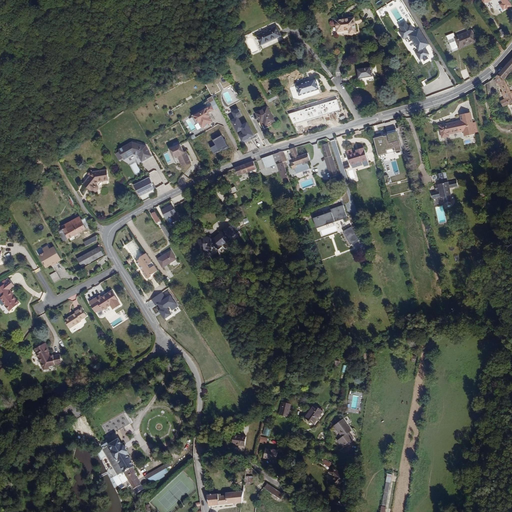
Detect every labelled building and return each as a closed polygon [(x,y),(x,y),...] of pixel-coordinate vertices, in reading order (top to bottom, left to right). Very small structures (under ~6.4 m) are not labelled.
[(469,0),(472,3),(470,4),(473,9),(485,1),(486,2),(492,10),(493,13),(492,14),(495,18),(498,16),(497,15),(502,11),(499,7),(500,6),(496,0),(469,0)] [(485,1),(473,9),(474,10),(486,2),(485,1)] [(347,20),(323,24),(325,36),(342,33),(343,36),(350,35),(347,20)] [(408,25),(405,21),(397,25),(400,30),(397,32),(402,41),(409,37),(417,51),(414,53),(420,61),(422,60),(424,63),(429,59),(427,56),(430,55),(425,48),(429,45),(419,29),(415,30),(411,23),(408,25)] [(447,37),(442,38),(444,45),(449,44),(451,50),(469,45),(465,33),(447,39),(447,37)] [(487,41),(481,46),(485,51),(491,46),(487,41)] [(278,42),(259,53),(264,62),(283,51),(278,42)] [(511,57),(494,80),(506,103),(511,100),(511,99),(510,96),(511,95),(511,91),(509,94),(502,79),(511,66),(511,57)] [(366,68),(350,71),(353,81),(368,78),(366,68)] [(312,87),(292,93),(295,103),(315,97),(312,87)] [(213,110),(210,105),(192,115),(197,125),(198,124),(201,128),(212,122),(207,113),(213,110)] [(241,115),(238,109),(231,112),(234,119),(230,121),(237,133),(241,131),(243,135),(239,137),(242,143),(255,136),(247,121),(241,124),(237,117),(241,115)] [(263,109),(252,115),(261,132),(273,126),(263,109)] [(468,133),(465,111),(455,113),(456,119),(433,122),(434,134),(442,133),(442,131),(457,129),(458,134),(468,133)] [(397,132),(372,138),(376,157),(403,150),(397,132)] [(227,146),(222,136),(212,141),(215,145),(210,148),(213,154),(227,146)] [(334,153),(330,140),(323,142),(327,155),(334,153)] [(142,162),(151,156),(146,146),(132,142),(118,149),(124,160),(133,155),(137,156),(142,162)] [(297,145),(292,147),(295,156),(293,156),(295,161),(292,162),(293,167),(296,165),(296,163),(312,157),(309,151),(300,154),(297,145)] [(363,147),(362,145),(358,146),(359,148),(355,149),(351,150),(350,146),(345,147),(349,162),(366,157),(363,147)] [(172,155),(181,151),(179,147),(170,151),(172,155)] [(286,149),(281,151),(285,163),(290,162),(286,149)] [(185,162),(181,151),(172,155),(169,157),(173,167),(185,162)] [(281,151),(264,157),(267,167),(279,163),(282,173),(287,171),(285,163),(281,151)] [(247,163),(250,171),(258,168),(255,160),(247,163)] [(247,163),(238,166),(241,174),(250,171),(247,163)] [(108,180),(107,169),(90,171),(82,186),(90,191),(94,193),(98,192),(98,189),(97,186),(97,185),(99,182),(108,180)] [(449,198),(445,179),(436,181),(437,188),(430,190),(431,197),(441,195),(442,199),(449,198)] [(234,180),(225,184),(229,191),(238,187),(234,180)] [(450,188),(458,187),(457,180),(449,180),(450,188)] [(164,183),(155,188),(158,196),(168,191),(164,183)] [(177,212),(173,204),(164,209),(169,217),(177,212)] [(330,209),(331,211),(312,217),(316,227),(348,217),(343,204),(330,209)] [(96,225),(91,217),(86,220),(91,228),(96,225)] [(91,228),(86,220),(80,223),(78,220),(68,226),(73,236),(75,239),(91,230),(91,228)] [(357,237),(349,224),(341,228),(349,242),(357,237)] [(73,236),(68,226),(64,228),(70,238),(73,236)] [(171,242),(174,241),(171,233),(169,235),(166,230),(165,231),(171,242)] [(240,239),(235,231),(228,234),(223,236),(223,237),(218,240),(216,240),(216,239),(215,239),(214,239),(213,238),(204,238),(204,240),(198,240),(197,245),(198,246),(204,246),(204,251),(206,254),(212,254),(212,248),(216,249),(218,252),(220,252),(222,251),(223,249),(227,246),(229,246),(233,244),(233,243),(240,239)] [(103,242),(102,236),(90,243),(93,248),(103,242)] [(150,257),(144,247),(138,250),(137,253),(133,255),(141,268),(140,268),(144,274),(146,274),(149,272),(150,270),(156,266),(152,260),(148,262),(146,259),(150,257)] [(50,254),(45,257),(52,270),(58,266),(62,264),(67,261),(60,248),(55,251),(50,254)] [(93,274),(115,261),(108,250),(86,263),(93,274)] [(176,260),(171,251),(156,259),(162,268),(176,260)] [(63,272),(55,277),(60,284),(67,280),(63,272)] [(3,293),(2,294),(4,296),(2,299),(6,303),(5,304),(11,309),(10,311),(14,315),(15,316),(25,305),(12,294),(16,289),(11,284),(6,290),(3,293)] [(165,297),(162,292),(151,300),(164,318),(171,313),(167,308),(175,302),(169,294),(165,297)] [(102,304),(101,302),(95,305),(101,316),(107,312),(108,314),(117,308),(119,312),(127,308),(119,294),(108,301),(102,304)] [(94,320),(88,312),(82,316),(82,317),(72,324),(77,333),(88,326),(88,324),(94,320)] [(54,355),(49,348),(40,353),(42,357),(41,359),(46,367),(48,366),(51,371),(60,370),(60,368),(66,367),(65,359),(58,360),(54,359),(52,356),(54,355)] [(284,407),(287,395),(277,393),(274,405),(284,407)] [(310,423),(320,410),(310,404),(301,417),(310,423)] [(349,431),(341,419),(332,425),(340,437),(335,440),(339,447),(351,439),(346,432),(349,431)] [(241,444),(241,435),(229,433),(228,443),(241,444)] [(100,446),(102,449),(118,439),(116,435),(100,446)] [(132,485),(134,488),(141,483),(139,480),(136,474),(132,468),(129,464),(132,462),(125,451),(126,450),(118,439),(102,449),(115,471),(116,472),(122,469),(125,474),(132,485)] [(129,464),(132,468),(134,467),(132,463),(133,462),(126,450),(125,451),(132,462),(129,464)] [(271,462),(273,453),(261,450),(259,460),(271,462)] [(136,474),(139,480),(157,468),(154,462),(136,474)] [(332,487),(341,478),(329,467),(325,471),(330,476),(325,481),(332,487)] [(120,477),(125,474),(122,469),(116,472),(120,477)] [(115,471),(111,473),(115,479),(120,477),(116,472),(115,471)] [(386,473),(382,505),(387,505),(391,473),(386,473)] [(284,494),(267,483),(264,488),(281,499),(284,494)] [(245,496),(214,500),(215,508),(245,504),(245,496)]
